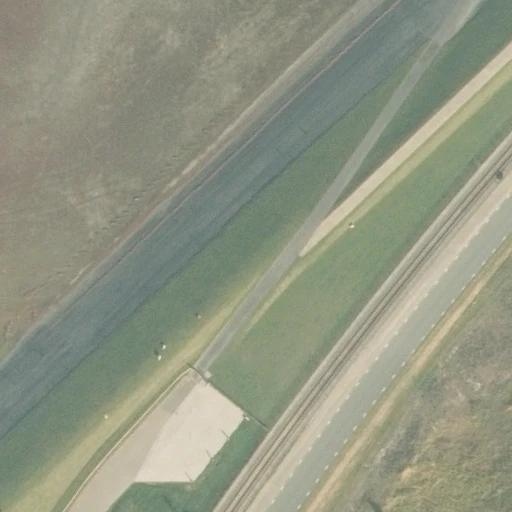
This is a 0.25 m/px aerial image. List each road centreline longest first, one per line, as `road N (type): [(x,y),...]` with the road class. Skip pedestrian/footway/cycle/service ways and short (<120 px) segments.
road 1 (tertiary): [(276,511),(511,205)]
road 2 (unclassified): [(195,372),(86,511)]
